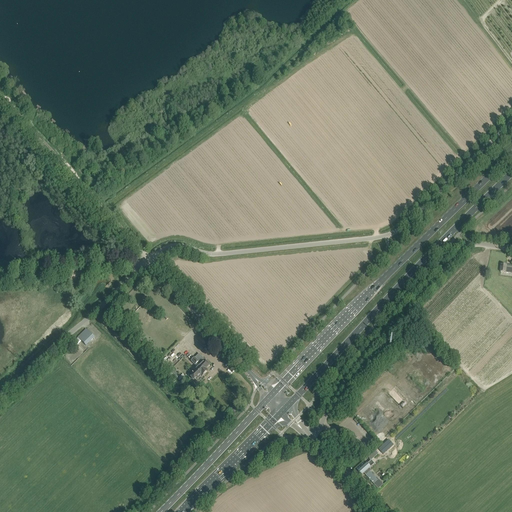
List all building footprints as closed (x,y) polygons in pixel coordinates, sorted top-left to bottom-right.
[(501,272),(511,273),(511,265),(501,264),(501,272)] [(78,338),(85,346),(94,337),(86,329),(78,338)] [(198,339),(206,346),(210,342),(202,335),(198,339)] [(192,376),(191,377),(191,378),(192,379),(193,380),(195,380),(196,379),(196,378),(197,379),(201,375),(202,377),(208,371),(205,369),(209,365),(199,354),(191,362),(195,365),(197,363),(200,366),(192,374),(193,375),(192,376)] [(173,369),(170,371),(177,378),(179,376),(173,369)] [(391,443),(386,438),(377,447),(382,453),(391,443)] [(368,462),(378,454),(373,448),(364,457),(368,462)] [(367,464),(367,463),(358,471),(361,476),(364,473),(365,475),(367,474),(371,470),(369,468),(374,464),(371,460),(367,464)] [(378,479),(373,484),(378,489),(383,485),(378,479)]
